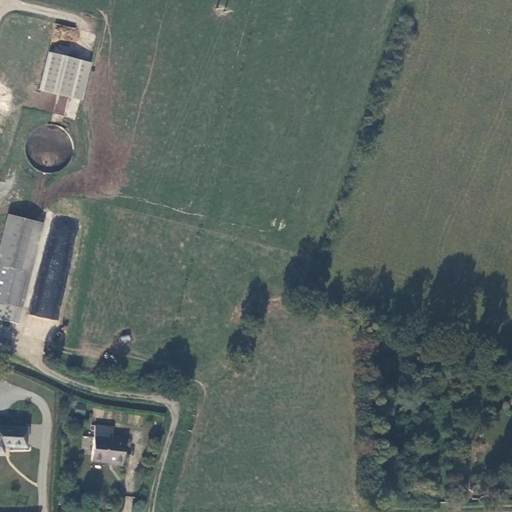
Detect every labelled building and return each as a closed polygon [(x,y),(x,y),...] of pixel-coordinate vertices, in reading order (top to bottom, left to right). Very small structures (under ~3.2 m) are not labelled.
[(47,54),(38,92),(81,103),(91,65),(47,54)] [(55,173),(60,171),(66,167),(71,162),(74,156),(74,149),(73,142),(71,136),(66,130),(60,127),(54,125),(47,125),(40,126),(34,130),(30,134),(27,139),(25,144),(25,149),(26,155),(27,160),(30,165),(34,168),(39,171),(44,173),(50,174),(55,173)] [(0,319),(11,322),(37,221),(7,213),(0,241),(0,319)] [(37,221),(11,322),(17,324),(43,223),(37,221)] [(56,320),(70,250),(48,246),(35,316),(56,320)] [(26,448),(27,427),(0,424),(0,454),(4,454),(4,447),(26,448)] [(91,463),(122,466),(124,438),(112,437),(113,426),(94,425),(91,463)]
